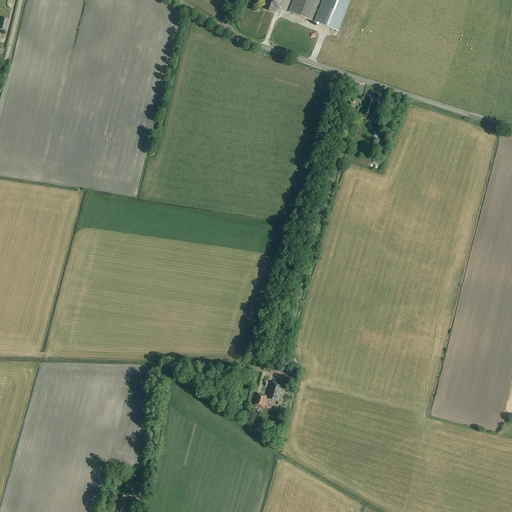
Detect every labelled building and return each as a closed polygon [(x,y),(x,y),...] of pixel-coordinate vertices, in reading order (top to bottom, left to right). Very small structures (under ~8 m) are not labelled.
[(267,0),(268,0),(265,9),(271,12),(273,6),(279,9),(282,0),(267,0)] [(293,0),(288,12),(311,21),(319,0),(320,0),(323,1),(315,22),(338,31),(350,0),(293,0)] [(366,95),(359,116),(372,120),(379,99),(366,95)] [(283,385),(271,382),(267,396),(257,393),(253,406),(264,408),(267,399),(278,402),(283,385)] [(120,495),(115,511),(126,511),(129,503),(125,502),(127,497),(120,495)]
